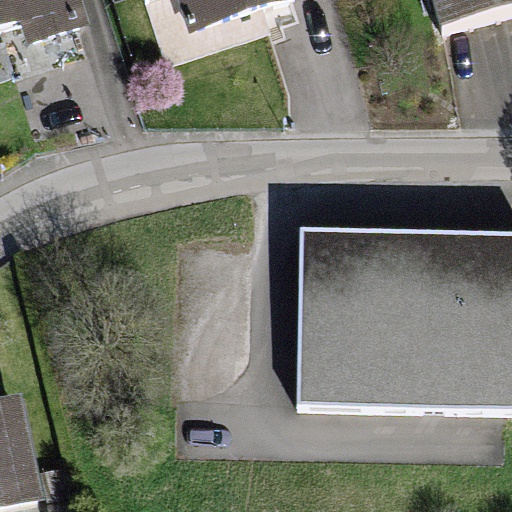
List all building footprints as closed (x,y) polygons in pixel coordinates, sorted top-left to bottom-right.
[(85,0),(0,0),(0,43),(90,15),(85,0)] [(290,0),(145,0),(147,4),(157,0),(186,0),(197,31),(290,0)] [(511,0),(433,0),(443,32),(511,12),(511,0)] [(511,239),(299,236),(296,414),(511,417),(511,239)] [(38,400),(0,408),(0,511),(33,511),(60,507),(38,400)]
